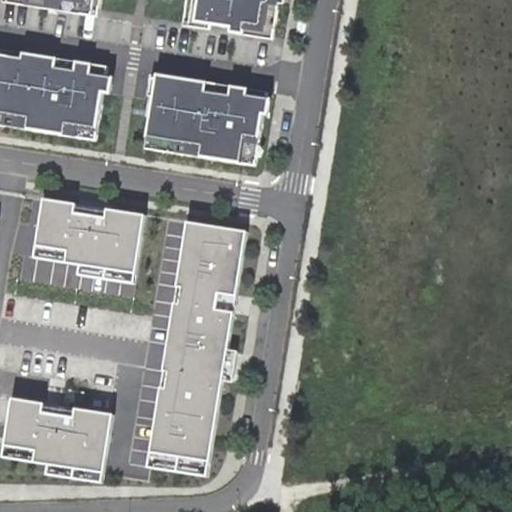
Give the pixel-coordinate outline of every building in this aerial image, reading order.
[(0,0),(0,3),(98,18),(100,0),(0,0)] [(281,0),(186,0),(182,31),(211,36),(212,31),(232,34),(230,42),(273,49),(281,0)] [(109,67),(0,50),(0,126),(97,142),(109,67)] [(146,149),(257,167),(265,116),(270,116),(272,99),(268,98),(269,93),(158,75),(146,149)] [(136,285),(147,217),(45,200),(36,259),(82,266),(80,276),(136,285)] [(189,223),(150,469),(209,478),(248,233),(189,223)] [(104,484),(115,415),(14,399),(4,458),(53,466),(52,476),(104,484)]
